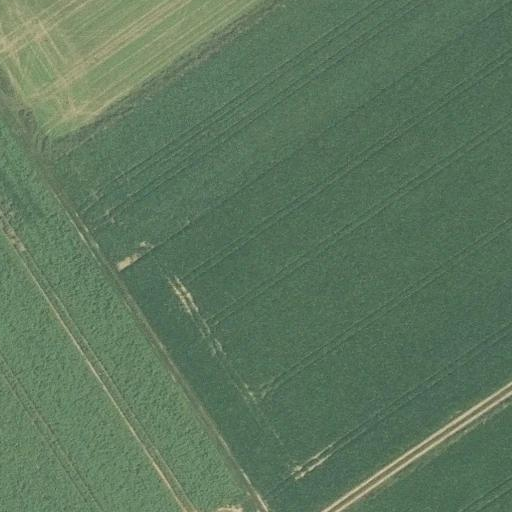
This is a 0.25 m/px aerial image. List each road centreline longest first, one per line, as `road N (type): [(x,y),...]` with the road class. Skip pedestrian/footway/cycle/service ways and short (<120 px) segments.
road 1 (track): [(267,511),(0,105)]
road 2 (track): [(333,511),(511,388)]
